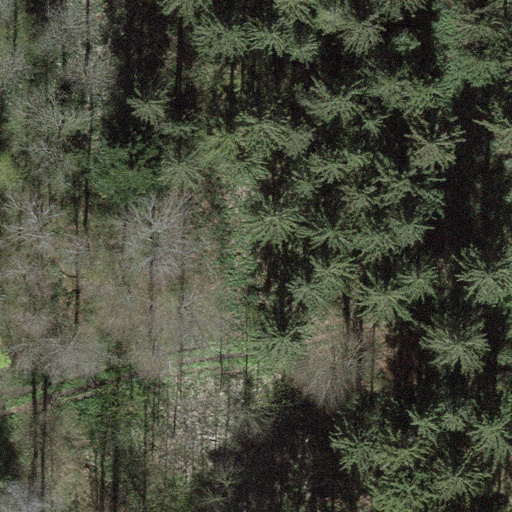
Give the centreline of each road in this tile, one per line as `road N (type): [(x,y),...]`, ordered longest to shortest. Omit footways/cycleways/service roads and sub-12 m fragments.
road 1 (track): [(511,324),(271,337),(32,388),(0,402)]
road 2 (track): [(369,511),(271,337)]
